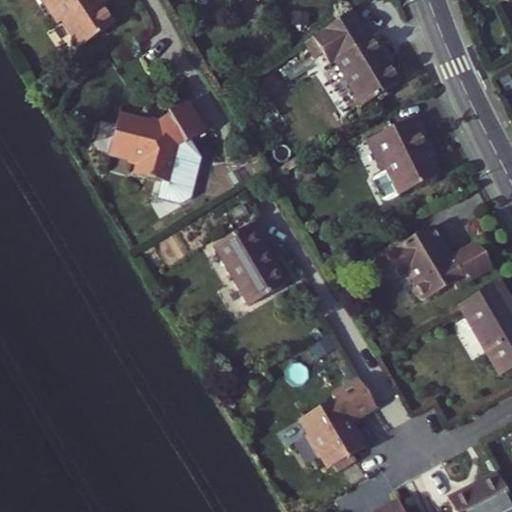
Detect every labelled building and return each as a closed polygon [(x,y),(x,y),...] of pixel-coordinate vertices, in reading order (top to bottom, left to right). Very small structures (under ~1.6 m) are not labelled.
[(112,27),(95,0),(40,0),(55,25),(60,22),(75,48),(112,27)] [(397,87),(381,59),(386,56),(375,38),(366,43),(346,8),(307,34),(319,54),(327,67),(334,64),(347,90),(358,109),(397,87)] [(319,54),(307,34),(297,41),(309,60),(319,54)] [(190,135),(207,126),(189,96),(167,108),(169,114),(158,120),(136,114),(136,110),(134,108),(131,106),(119,103),(107,147),(141,156),(137,169),(161,175),(157,192),(179,199),(190,192),(200,153),(190,135)] [(441,178),(431,161),(434,159),(413,121),(368,146),(384,177),(390,174),(403,199),(441,178)] [(99,124),(90,151),(102,155),(111,127),(99,124)] [(286,289),(251,228),(213,250),(247,310),(286,289)] [(450,295),(486,275),(471,247),(442,263),(438,256),(432,259),(428,251),(434,247),(426,234),(381,258),(395,285),(404,281),(408,289),(405,290),(416,309),(448,291),(450,295)] [(438,256),(434,247),(428,251),(432,259),(438,256)] [(511,372),(511,326),(511,327),(511,326),(511,320),(494,289),(453,312),(493,383),(511,372)] [(361,451),(347,424),(371,412),(355,383),(327,399),(330,404),(296,422),(304,437),(301,439),(314,462),(317,461),(323,472),(330,468),(334,476),(353,465),(349,457),(361,451)] [(508,511),(492,479),(444,503),(448,511),(508,511)] [(397,511),(392,502),(372,511),(397,511)]
